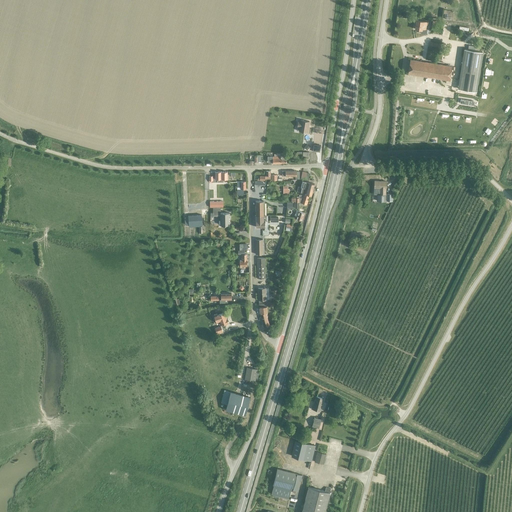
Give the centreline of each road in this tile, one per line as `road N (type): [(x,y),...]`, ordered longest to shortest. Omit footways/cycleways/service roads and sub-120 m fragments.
road 1 (secondary): [(240,511),(339,147)]
road 2 (unclassified): [(511,200),(471,167),(365,166),(379,111),(386,0)]
road 3 (unclassified): [(511,226),(375,456),(360,511)]
road 4 (unclassified): [(249,167),(107,167),(0,134)]
road 5 (unclassified): [(280,344),(255,318),(249,167)]
road 6 (unclassified): [(280,344),(326,167)]
road 7 (unclassified): [(218,511),(280,344)]
road 8 (unclassified): [(326,167),(353,0)]
